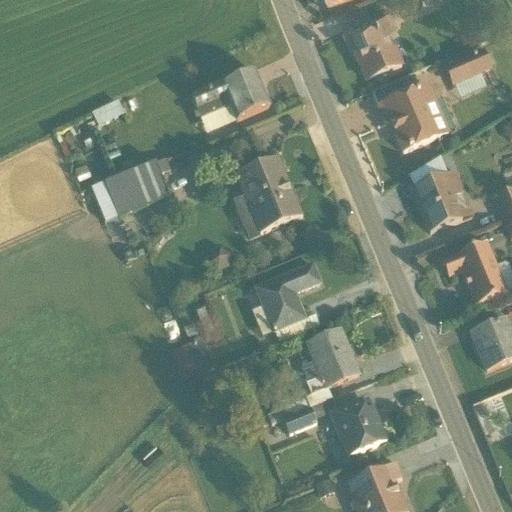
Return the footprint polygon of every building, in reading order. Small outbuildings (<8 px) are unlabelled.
[(406,0),(413,16),(440,4),(438,0),(406,0)] [(389,12),(343,32),(355,59),(358,58),(369,82),(403,67),(388,33),(397,29),(389,12)] [(481,54),(441,72),(451,92),(490,74),(481,54)] [(253,76),(190,102),(206,137),(268,110),(253,76)] [(428,87),(377,110),(385,128),(389,126),(402,157),(449,136),(428,87)] [(97,128),(125,118),(119,103),(92,113),(97,128)] [(301,221),(277,162),(232,180),(241,201),(232,205),(247,243),(301,221)] [(155,168),(91,195),(104,226),(168,199),(155,168)] [(455,175),(411,193),(430,237),(473,220),(455,175)] [(511,194),(493,203),(495,209),(499,220),(500,220),(502,225),(511,220),(511,194)] [(511,220),(502,225),(510,244),(511,242),(511,220)] [(487,247),(441,266),(448,282),(460,277),(474,310),(507,296),(507,295),(511,292),(511,281),(506,266),(496,270),(487,247)] [(311,268),(252,293),(272,339),(306,324),(295,299),(320,288),(311,268)] [(511,338),(506,324),(472,338),(486,374),(511,362),(511,338)] [(300,371),(315,409),(330,403),(326,393),(358,379),(340,335),(304,350),(311,366),(300,371)] [(213,373),(201,345),(170,357),(182,386),(213,373)] [(265,430),(252,398),(231,406),(245,439),(265,430)] [(283,424),(309,413),(313,411),(309,400),(266,417),(271,429),(283,424)] [(325,417),(346,465),(383,449),(362,401),(325,417)] [(315,428),(309,413),(283,424),(289,439),(315,428)] [(395,468),(343,489),(352,511),(404,511),(394,486),(401,483),(395,468)] [(319,499),(333,494),(329,482),(315,487),(319,499)]
